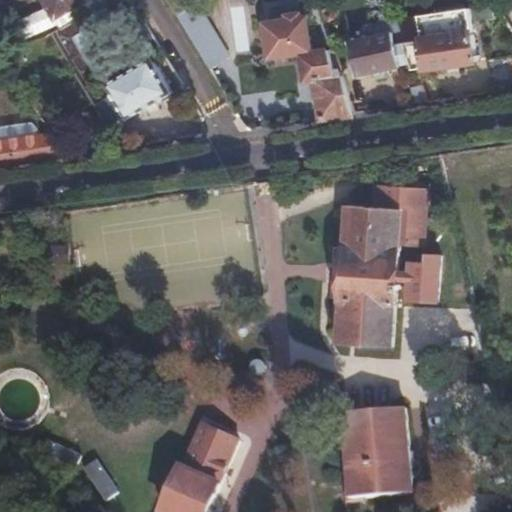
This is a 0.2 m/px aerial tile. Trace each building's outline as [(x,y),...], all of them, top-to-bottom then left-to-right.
[(43,0),(55,20),(86,1),(85,0),(43,0)] [(167,0),(179,19),(196,8),(204,3),(201,0),(167,0)] [(300,0),(309,13),(321,9),(315,0),(300,0)] [(179,19),(211,71),(228,61),(196,8),(179,19)] [(414,66),(416,69),(477,60),(470,8),(402,18),(406,30),(409,42),(414,66)] [(48,9),(20,21),(28,39),(56,27),(48,9)] [(90,65),(103,56),(84,30),(71,40),(90,65)] [(409,42),(406,30),(396,32),(398,44),(409,42)] [(360,76),(414,66),(409,42),(398,44),(396,32),(353,41),(360,76)] [(316,81),(324,120),(353,114),(345,73),(335,75),(330,51),(301,57),(306,83),(316,81)] [(110,86),(130,120),(174,95),(153,60),(110,86)] [(0,168),(66,159),(49,133),(0,140),(0,168)] [(412,274),(399,273),(401,243),(425,244),(428,186),(377,183),(375,206),(348,205),(341,347),(396,349),(399,282),(412,283),(411,301),(441,302),(443,256),(428,255),(427,265),(413,264),(412,274)] [(348,417),(354,499),(417,495),(411,412),(348,417)] [(166,511),(209,511),(243,443),(207,426),(166,511)]
